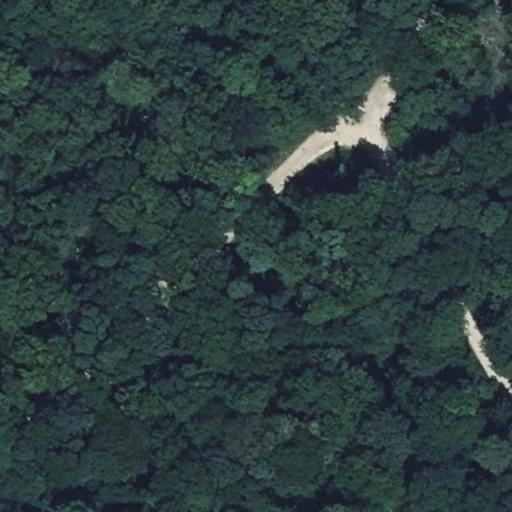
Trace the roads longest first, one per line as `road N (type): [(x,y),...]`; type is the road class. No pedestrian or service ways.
road 1 (track): [(380,86),(0,440)]
road 2 (track): [(511,353),(380,86)]
